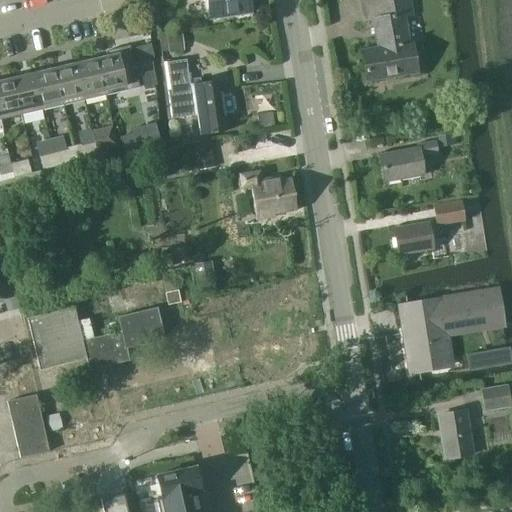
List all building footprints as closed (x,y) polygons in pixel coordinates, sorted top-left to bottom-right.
[(206,0),(209,18),(252,12),(250,0),(206,0)] [(368,79),(415,71),(410,44),(407,45),(401,10),(409,9),(407,0),(380,0),(384,18),(375,19),(378,35),(385,34),(387,48),(363,52),(368,79)] [(182,35),(167,36),(168,52),(183,51),(182,35)] [(107,56),(97,59),(105,95),(139,87),(129,46),(105,51),(107,56)] [(149,46),(135,49),(138,61),(150,59),(151,58),(149,46)] [(97,59),(82,62),(76,64),(84,100),(105,95),(97,59)] [(199,135),(225,131),(223,116),(225,116),(225,114),(234,112),(236,109),(234,95),(230,93),(222,94),(221,91),(219,91),(217,80),(199,83),(200,88),(190,89),(190,84),(191,84),(190,71),(187,72),(185,59),(166,62),(170,90),(167,90),(172,118),(196,115),(199,135)] [(76,64),(55,68),(63,105),(84,100),(76,64)] [(55,68),(33,73),(42,110),(63,105),(55,68)] [(151,72),(141,74),(144,87),(152,85),(155,85),(152,72),(151,72)] [(12,78),(21,115),(42,110),(33,73),(12,78)] [(12,78),(0,81),(0,119),(0,120),(21,115),(12,78)] [(132,134),(119,138),(123,152),(148,145),(153,144),(159,143),(155,127),(154,123),(130,130),(132,134)] [(98,130),(91,131),(92,136),(94,144),(96,151),(102,149),(117,146),(112,126),(98,130)] [(91,131),(78,135),(83,156),(96,153),(96,151),(94,144),(92,136),(91,131)] [(451,135),(439,137),(440,147),(453,145),(451,135)] [(189,171),(211,167),(206,140),(184,144),(189,171)] [(420,156),(438,153),(435,141),(416,145),(417,148),(380,155),(384,181),(423,174),(420,156)] [(66,151),(52,154),(54,163),(69,159),(66,151)] [(39,157),(41,166),(54,163),(52,154),(39,157)] [(0,175),(12,172),(10,164),(11,164),(9,155),(0,157),(0,175)] [(27,160),(11,164),(10,164),(12,172),(30,168),(27,160)] [(274,215),(296,211),(291,176),(280,178),(279,176),(261,179),(260,171),(239,174),(241,186),(250,185),(256,221),(275,218),(274,215)] [(130,182),(135,181),(137,176),(133,172),(128,173),(127,178),(130,182)] [(437,226),(465,221),(462,202),(434,206),(437,226)] [(398,254),(432,249),(427,222),(393,228),(398,254)] [(169,305),(180,302),(177,289),(165,291),(169,305)] [(482,294),(401,307),(412,371),(444,366),(438,328),(486,320),(482,294)] [(40,370),(79,360),(86,358),(89,370),(129,360),(126,348),(164,339),(156,307),(117,316),(121,331),(82,340),(73,306),(27,318),(40,370)] [(508,350),(467,357),(469,371),(511,364),(508,350)] [(487,408),(507,405),(505,389),(485,392),(487,408)] [(49,451),(35,395),(7,401),(21,458),(49,451)] [(446,457),(470,453),(464,413),(440,417),(446,457)] [(61,428),(58,414),(47,417),(50,431),(61,428)] [(196,466),(155,476),(160,497),(196,489),(197,492),(201,491),(196,466)] [(160,497),(156,498),(158,511),(200,511),(201,511),(197,492),(196,489),(160,497)] [(129,495),(131,505),(139,503),(137,493),(129,495)] [(128,511),(124,494),(100,499),(103,511),(128,511)] [(141,511),(139,503),(131,505),(132,511),(141,511)]
